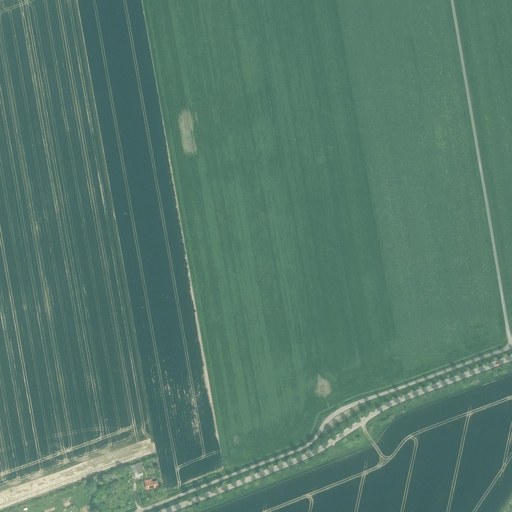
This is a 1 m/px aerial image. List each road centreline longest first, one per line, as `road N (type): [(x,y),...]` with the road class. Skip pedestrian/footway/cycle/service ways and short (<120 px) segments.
road 1 (unclassified): [(139,511),(306,446),(326,420),(353,404),(511,346)]
road 2 (tertiary): [(164,511),(313,453),(394,402),(511,357)]
road 3 (unclassified): [(511,343),(451,0)]
